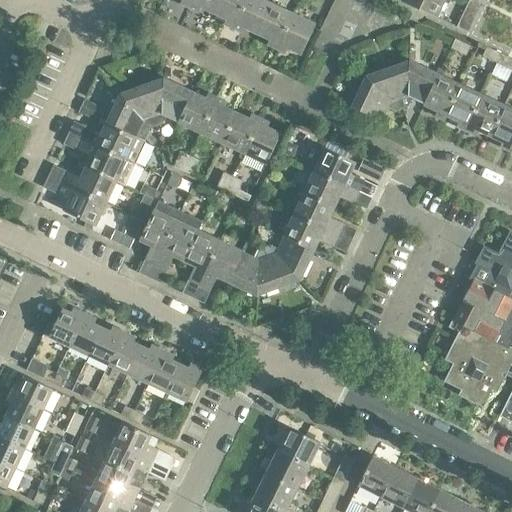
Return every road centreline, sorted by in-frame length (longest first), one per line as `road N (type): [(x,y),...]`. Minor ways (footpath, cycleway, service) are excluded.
road 1 (residential): [(308,377),(404,177),(442,165),(511,196)]
road 2 (unclassified): [(260,356),(0,233)]
road 3 (unclassified): [(182,511),(260,356)]
road 4 (unclassified): [(22,173),(86,33)]
road 5 (residential): [(511,479),(383,413)]
